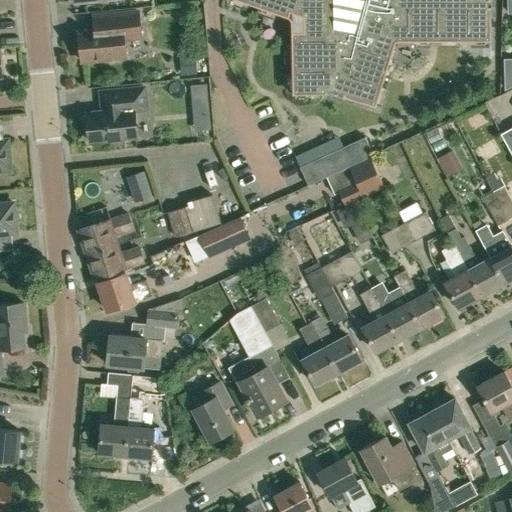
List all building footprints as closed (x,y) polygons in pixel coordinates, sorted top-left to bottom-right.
[(241,0),(288,16),(290,10),(303,15),(303,30),(291,31),(292,93),(327,93),(327,90),(334,90),(343,93),(343,95),(375,105),(394,43),(395,42),(396,41),(398,40),(399,40),(490,40),(490,5),(488,5),(487,0),(241,0)] [(93,16),(94,30),(78,31),(81,60),(108,58),(111,60),(119,59),(121,56),(125,56),(123,38),(140,36),(137,11),(93,16)] [(192,128),(209,127),(207,81),(190,82),(192,128)] [(88,140),(136,136),(133,110),(145,109),(143,87),(98,91),(99,111),(85,112),(86,122),(83,125),(84,134),(88,137),(88,140)] [(511,126),(500,133),(511,154),(511,126)] [(308,185),(351,165),(355,163),(370,156),(373,155),(365,136),(300,166),(308,185)] [(0,170),(9,169),(6,139),(0,139),(0,170)] [(447,175),(462,165),(451,148),(436,158),(447,175)] [(357,181),(338,189),(345,204),(383,187),(369,157),(350,166),(357,181)] [(131,189),(132,191),(135,200),(151,195),(143,171),(131,175),(127,176),(131,189)] [(511,201),(502,184),(493,189),(508,217),(511,214),(511,201)] [(493,189),(483,194),(481,195),(496,223),(508,217),(493,189)] [(175,235),(194,230),(194,231),(221,223),(212,192),(187,199),(188,204),(185,205),(185,207),(167,212),(175,235)] [(0,234),(16,233),(13,202),(0,204),(0,203),(0,234)] [(350,225),(361,220),(353,204),(336,212),(344,228),(350,225)] [(86,254),(117,243),(114,234),(133,228),(128,213),(78,230),(86,254)] [(426,214),(405,225),(413,239),(434,228),(426,214)] [(239,216),(200,234),(209,255),(248,237),(239,216)] [(511,277),(511,243),(502,230),(492,236),(485,223),(475,229),(490,256),(503,282),(511,277)] [(413,239),(405,225),(382,237),(390,251),(413,239)] [(503,282),(490,256),(478,263),(463,236),(460,237),(455,227),(447,231),(453,243),(481,294),(503,282)] [(117,243),(86,254),(94,279),(143,263),(138,247),(120,252),(117,243)] [(458,306),(481,294),(453,243),(442,249),(456,275),(444,281),(458,306)] [(361,269),(352,253),(350,250),(336,258),(321,266),(331,285),(361,269)] [(321,266),(306,274),(293,281),(295,286),(298,289),(309,283),(318,299),(319,298),(333,324),(347,316),(331,285),(321,266)] [(419,295),(405,268),(393,275),(399,286),(408,301),(407,301),(421,326),(444,313),(430,289),(419,295)] [(129,284),(125,272),(98,281),(107,309),(151,295),(146,279),(129,284)] [(379,282),(371,286),(399,338),(421,326),(407,301),(408,301),(399,286),(385,294),(379,282)] [(399,338),(371,286),(362,291),(369,303),(365,305),(373,321),(362,326),(376,351),(399,338)] [(149,308),(147,324),(175,327),(177,310),(181,311),(183,296),(149,308)] [(258,301),(251,305),(264,330),(278,323),(265,297),(258,301)] [(24,302),(0,303),(0,373),(2,373),(0,348),(0,347),(23,346),(21,320),(25,320),(24,302)] [(238,311),(229,319),(246,350),(224,362),(235,384),(240,382),(255,410),(265,405),(268,410),(286,400),(268,365),(267,366),(259,351),(272,344),(264,330),(251,305),(238,311)] [(320,317),(311,321),(338,371),(361,359),(348,334),(334,342),(326,327),(325,327),(320,317)] [(338,371),(311,321),(302,327),(307,337),(305,338),(313,353),(301,359),(315,384),(338,371)] [(158,368),(161,339),(109,334),(106,363),(158,368)] [(507,420),(511,416),(511,387),(503,371),(477,386),(490,411),(500,406),(507,420)] [(116,395),(114,425),(101,424),(98,451),(124,453),(129,397),(130,385),(131,374),(108,372),(107,383),(101,383),(100,394),(116,395)] [(130,385),(151,387),(152,394),(153,402),(166,400),(162,377),(131,374),(130,385)] [(199,392),(204,401),(193,407),(210,440),(233,428),(222,408),(231,403),(220,381),(199,392)] [(141,428),(144,398),(129,397),(124,453),(151,456),(153,429),(141,428)] [(454,398),(432,410),(447,438),(457,433),(468,453),(479,447),(468,427),(469,426),(454,398)] [(452,449),(447,438),(432,410),(423,415),(422,411),(419,411),(410,415),(409,419),(411,422),(409,423),(424,451),(425,450),(436,471),(447,464),(442,454),(452,449)] [(0,456),(18,458),(21,430),(0,427),(0,456)] [(81,449),(96,450),(96,436),(81,436),(81,449)] [(385,436),(360,449),(378,483),(390,476),(398,490),(420,478),(401,441),(391,447),(385,436)] [(511,445),(509,439),(496,447),(508,471),(509,473),(511,471),(511,445)] [(491,449),(480,455),(491,479),(501,475),(491,449)] [(349,484),(364,511),(374,505),(359,479),(357,481),(344,458),(317,473),(330,495),(341,489),(349,484)] [(434,511),(442,511),(455,505),(439,474),(427,480),(430,486),(434,511)] [(299,482),(274,496),(283,511),(314,511),(311,507),(313,506),(299,482)] [(11,484),(0,483),(0,511),(6,511),(7,510),(9,510),(11,484)] [(511,511),(511,496),(494,501),(496,511),(511,511)]
